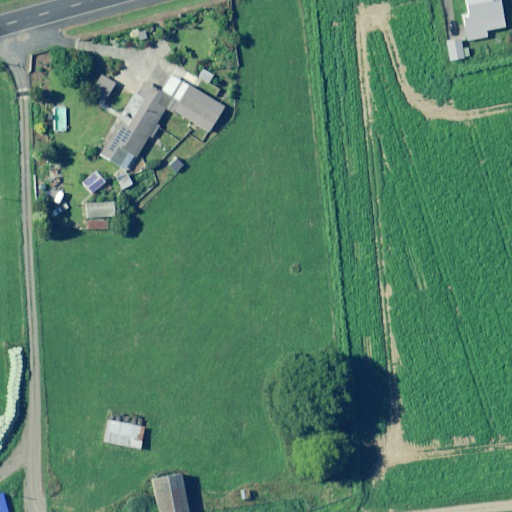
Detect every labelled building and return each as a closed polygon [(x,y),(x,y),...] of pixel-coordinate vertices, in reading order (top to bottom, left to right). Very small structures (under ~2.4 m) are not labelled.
[(504,27),(499,0),(465,0),(468,14),(463,15),(467,40),(486,37),(485,30),(504,27)] [(463,49),(461,39),(446,41),(450,61),(464,58),(463,49)] [(135,157),(164,109),(168,111),(169,108),(208,133),(224,107),(171,73),(160,91),(144,81),(136,94),(133,92),(116,120),(120,122),(99,155),(118,167),(127,153),(135,157)] [(116,84),(101,75),(91,92),(105,101),(116,84)] [(106,184),(95,171),(81,183),(92,195),(106,184)] [(132,184),(128,175),(117,181),(122,189),(132,184)] [(62,202),(63,180),(49,179),(49,192),(57,192),(57,202),(62,202)] [(88,218),(88,229),(107,229),(107,217),(114,217),(113,203),(86,204),(86,218),(88,218)] [(144,428),(108,420),(104,442),(140,450),(144,428)] [(187,511),(180,474),(152,480),(158,511),(187,511)]
